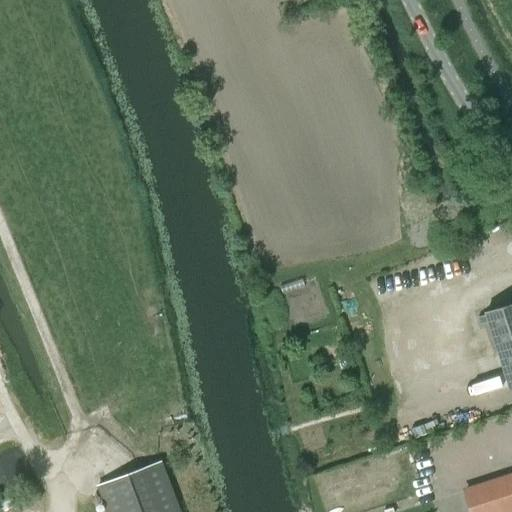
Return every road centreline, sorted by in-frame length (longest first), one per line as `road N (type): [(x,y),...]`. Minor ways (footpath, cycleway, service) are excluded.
road 1 (track): [(77,413),(0,219)]
road 2 (unclassified): [(511,171),(482,135),(408,0)]
road 3 (unknown): [(511,430),(346,495)]
